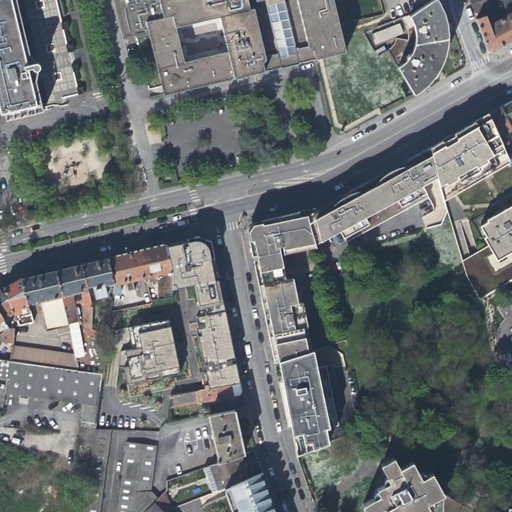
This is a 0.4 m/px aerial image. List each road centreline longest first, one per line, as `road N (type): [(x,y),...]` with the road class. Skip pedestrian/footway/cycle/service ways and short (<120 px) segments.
road 1 (residential): [(220,202),(268,446),(292,511)]
road 2 (primary): [(220,202),(314,178),(487,86)]
road 3 (primary): [(0,254),(220,202)]
road 4 (unknown): [(256,384),(211,400),(191,427),(166,432),(109,406),(111,358)]
